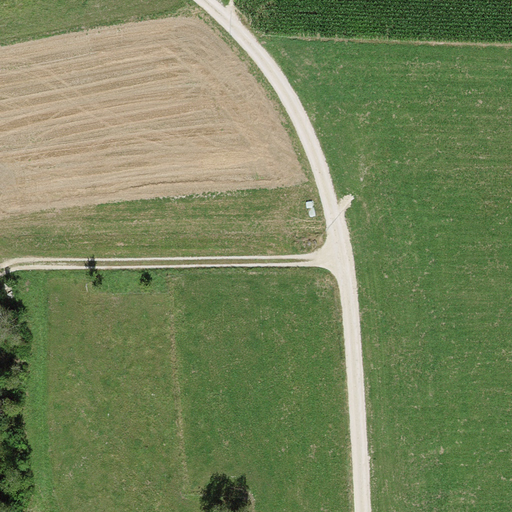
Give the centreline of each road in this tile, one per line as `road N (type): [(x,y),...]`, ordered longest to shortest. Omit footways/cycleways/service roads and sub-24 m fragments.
road 1 (track): [(365,511),(352,331),(314,146),(251,43),(196,0)]
road 2 (track): [(0,275),(16,268),(341,266)]
